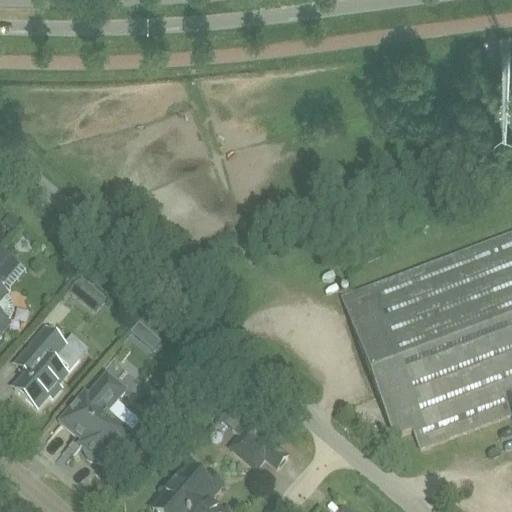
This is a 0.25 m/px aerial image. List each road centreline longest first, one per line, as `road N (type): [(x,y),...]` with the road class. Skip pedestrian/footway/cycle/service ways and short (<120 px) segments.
road 1 (unclassified): [(0,63),(153,61),(511,19)]
road 2 (residential): [(337,445),(0,144)]
road 3 (tertiary): [(0,27),(146,28),(406,0)]
